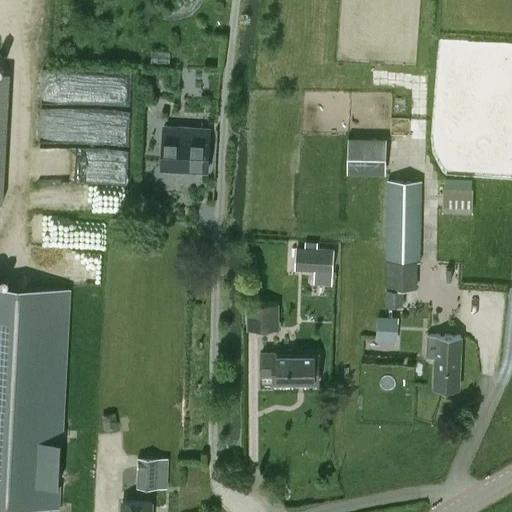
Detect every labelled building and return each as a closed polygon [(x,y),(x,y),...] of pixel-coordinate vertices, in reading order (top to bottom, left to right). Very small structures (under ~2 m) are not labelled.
[(0,200),(4,201),(5,167),(4,167),(8,73),(0,72),(0,200)] [(162,135),(161,169),(178,169),(178,168),(206,169),(207,137),(208,127),(202,127),(175,126),(163,125),(162,135)] [(348,172),(383,173),(384,137),(349,137),(348,172)] [(386,179),(385,259),(420,259),(421,180),(386,179)] [(472,211),(472,187),(442,186),(442,211),(472,211)] [(330,270),(332,249),(296,247),(295,267),(330,270)] [(0,284),(0,502),(24,504),(23,511),(50,511),(50,506),(58,506),(68,288),(0,284)] [(385,288),(385,304),(403,304),(403,288),(385,288)] [(277,327),(277,304),(247,304),(247,327),(277,327)] [(377,315),(376,339),(396,340),(398,316),(377,315)] [(458,387),(461,334),(428,332),(427,355),(436,355),(434,386),(458,387)] [(317,381),(317,355),(289,355),(289,354),(273,354),(272,381),(289,381),(289,380),(317,381)] [(168,457),(138,456),(137,486),(167,487),(168,457)] [(151,511),(152,500),(123,499),(122,511),(151,511)]
